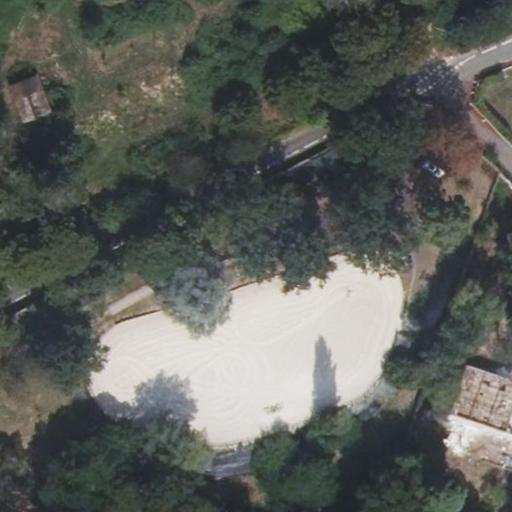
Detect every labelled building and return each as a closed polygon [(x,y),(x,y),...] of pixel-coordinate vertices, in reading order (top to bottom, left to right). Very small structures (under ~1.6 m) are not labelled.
[(41,80),(23,90),(42,125),(60,115),(41,80)] [(370,122),(348,134),(355,147),(377,135),(370,122)] [(346,135),(307,155),(315,170),(354,149),(346,135)] [(246,188),(237,193),(242,202),(251,197),(246,188)] [(237,193),(215,205),(221,216),(128,266),(137,282),(252,220),(242,202),(237,193)] [(252,220),(137,282),(144,294),(258,233),(252,220)] [(77,278),(59,288),(66,299),(84,290),(77,278)] [(445,426),(511,446),(511,386),(462,371),(445,426)]
